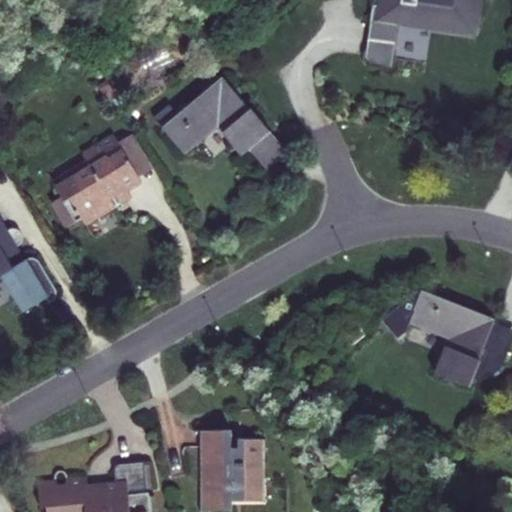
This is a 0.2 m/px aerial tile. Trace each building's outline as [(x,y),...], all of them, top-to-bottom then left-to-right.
[(373,11),(366,64),(371,73),(393,76),(399,29),(475,40),(480,0),(383,0),(382,12),(373,11)] [(284,153),(220,80),(161,130),(184,157),(215,131),(239,157),(247,150),(265,170),(284,153)] [(135,136),(116,147),(137,183),(156,172),(135,136)] [(116,147),(57,185),(68,202),(51,213),(67,237),(84,226),(86,228),(112,212),(107,203),(115,199),(121,206),(130,199),(126,190),(137,183),(116,147)] [(0,223),(0,278),(19,311),(44,296),(45,299),(48,296),(50,292),(50,289),(49,286),(36,266),(34,263),(31,261),(28,261),(24,262),(15,248),(18,246),(20,242),(20,239),(19,236),(16,233),(12,231),(9,231),(6,232),(0,223)] [(403,325),(404,326),(445,340),(432,375),(465,387),(468,380),(478,384),(495,371),(499,359),(478,351),(488,324),(489,320),(418,292),(415,301),(406,297),(378,322),(401,331),(403,325)] [(351,320),(337,330),(347,346),(362,335),(351,320)] [(510,332),(488,324),(478,351),(499,359),(510,332)] [(228,433),(197,433),(197,511),(229,511),(229,501),(259,502),(260,440),(235,440),(234,450),(227,450),(228,433)] [(141,511),(139,464),(110,466),(111,484),(84,486),(83,477),(33,481),(35,509),(43,510),(43,511),(141,511)]
